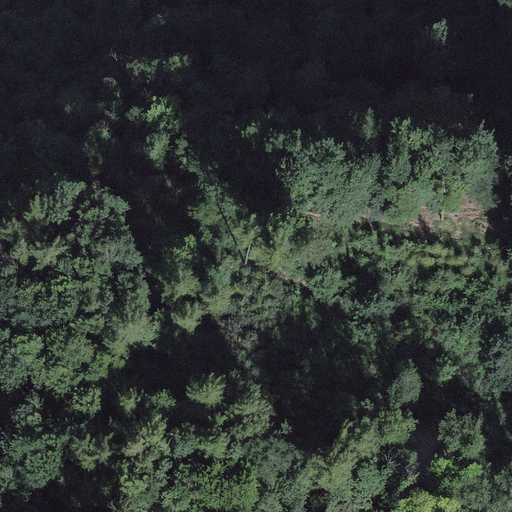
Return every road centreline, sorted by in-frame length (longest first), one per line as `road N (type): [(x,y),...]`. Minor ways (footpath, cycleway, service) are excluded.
road 1 (motorway): [(0,428),(335,252),(511,187)]
road 2 (motorway): [(275,0),(215,16),(0,107)]
